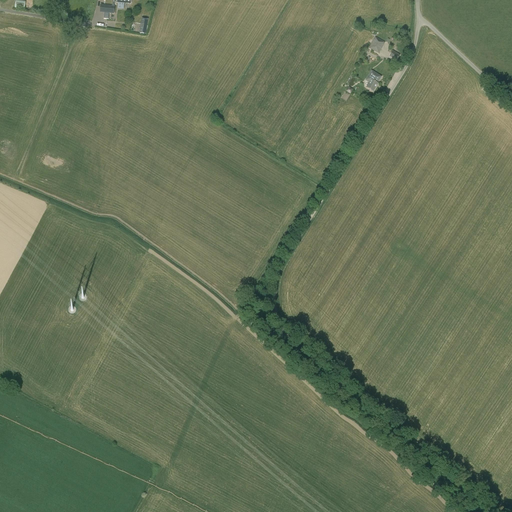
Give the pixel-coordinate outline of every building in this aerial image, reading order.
[(25,9),(25,1),(15,0),(15,8),(25,9)] [(114,6),(114,2),(113,0),(112,0),(112,6),(100,5),(100,13),(104,13),(104,19),(108,19),(109,14),(114,14),(115,6),(114,6)] [(369,48),(379,54),(385,43),(375,37),(369,48)] [(392,51),(389,56),(397,61),(400,55),(392,51)] [(371,71),(365,80),(369,83),(366,88),(373,92),(378,84),(377,83),(381,77),(371,71)]
